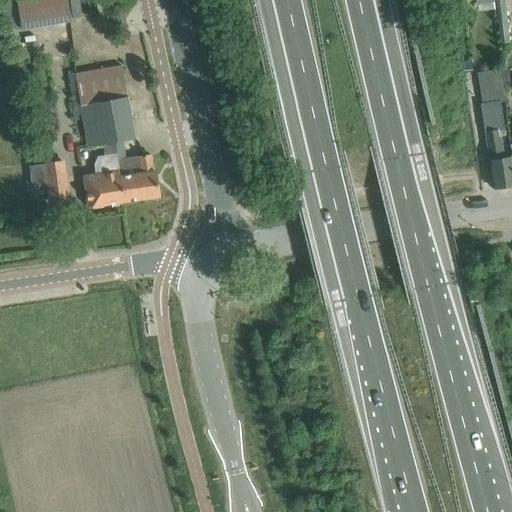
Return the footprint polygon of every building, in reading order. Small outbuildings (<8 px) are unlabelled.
[(1,0),(6,27),(20,25),(21,28),(49,23),(69,20),(65,0),(1,0)] [(511,0),(496,0),(502,43),(510,42),(506,6),(511,4),(511,0)] [(134,137),(122,66),(75,74),(87,145),(91,144),(92,148),(103,146),(116,144),(123,143),(122,139),(134,137)] [(505,95),(504,83),(491,85),(493,96),(505,95)] [(485,131),(494,189),(511,185),(511,161),(511,156),(503,157),(499,130),(503,129),(499,103),(481,104),(485,131)] [(116,144),(103,146),(104,155),(97,156),(94,164),(95,173),(83,175),(88,206),(123,201),(118,159),(116,144)] [(151,154),(118,159),(123,201),(159,196),(155,171),(153,171),(151,154)] [(48,182),(50,202),(69,200),(64,160),(30,165),(32,184),(48,182)]
